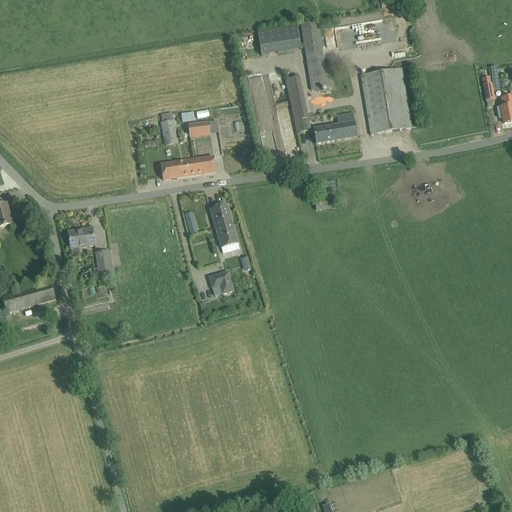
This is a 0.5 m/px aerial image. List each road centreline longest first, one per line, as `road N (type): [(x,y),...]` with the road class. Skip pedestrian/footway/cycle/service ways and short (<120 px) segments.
road 1 (unclassified): [(48,208),(511,135)]
road 2 (unclassified): [(123,511),(77,333)]
road 3 (unclassified): [(77,333),(48,208)]
